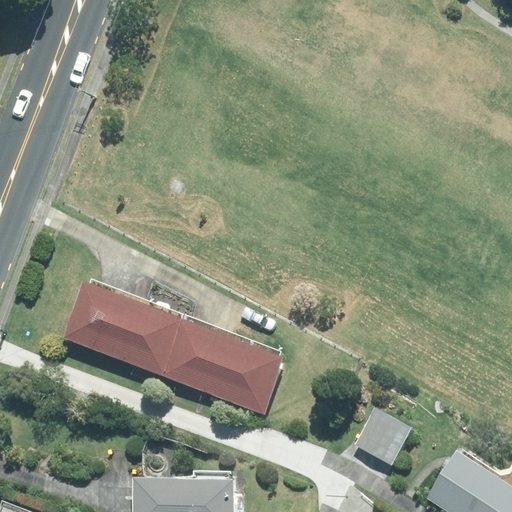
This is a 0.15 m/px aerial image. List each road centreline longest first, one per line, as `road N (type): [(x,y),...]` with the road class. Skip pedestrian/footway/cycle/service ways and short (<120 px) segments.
road 1 (unknown): [(0,349),(317,469),(378,511)]
road 2 (secondary): [(0,218),(85,0)]
